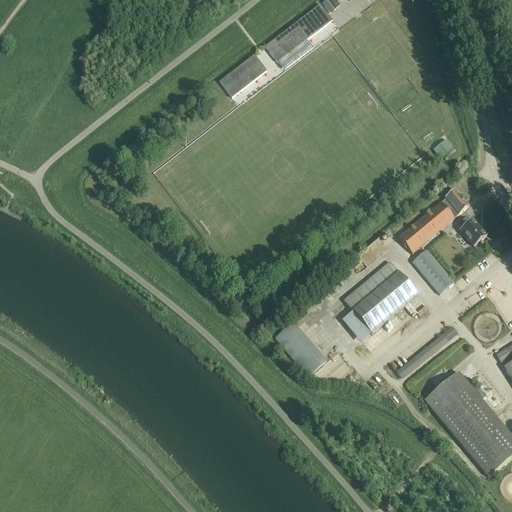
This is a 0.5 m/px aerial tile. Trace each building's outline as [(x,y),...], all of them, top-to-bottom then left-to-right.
[(330,15),(335,11),(327,1),(322,5),(330,15)] [(332,23),(320,7),(265,49),(277,65),(332,23)] [(220,84),(232,100),(266,73),(254,57),(220,84)] [(447,142),(433,152),(440,162),(454,151),(447,142)] [(441,205),(404,236),(399,240),(412,256),(454,221),(469,209),(455,192),(445,200),(446,201),(441,205)] [(478,218),(467,227),(481,243),(492,234),(478,218)] [(412,265),(439,297),(454,285),(427,253),(412,265)] [(390,264),(343,303),(371,336),(418,298),(390,264)] [(418,299),(389,322),(393,327),(421,303),(418,299)] [(308,379),(326,364),(293,326),(275,341),(308,379)] [(443,337),(396,375),(400,380),(447,343),(457,335),(452,329),(443,337)] [(501,365),(511,357),(511,348),(497,359),(501,365)] [(454,378),(424,403),(489,480),(511,460),(511,438),(481,402),(486,398),(471,380),(466,384),(458,375),(454,378)]
